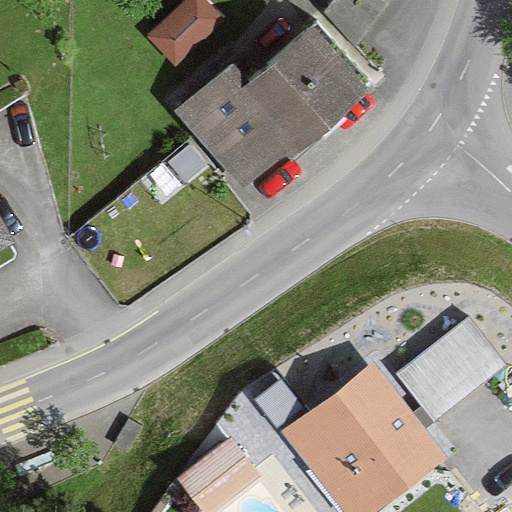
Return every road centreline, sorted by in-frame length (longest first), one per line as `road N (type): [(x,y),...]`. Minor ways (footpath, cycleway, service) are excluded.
road 1 (residential): [(0,420),(119,367),(242,287),(366,200),(434,126)]
road 2 (residential): [(434,126),(490,0)]
